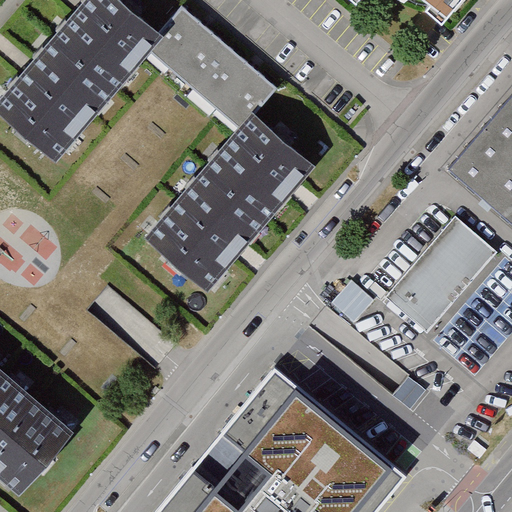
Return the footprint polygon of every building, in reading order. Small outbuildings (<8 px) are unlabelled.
[(149,45),(162,29),(128,0),(72,0),(46,31),(112,88),(149,45)] [(474,0),(429,0),(456,22),(474,0)] [(196,85),(232,44),(185,3),(162,29),(149,45),(196,85)] [(0,117),(50,160),(112,88),(46,31),(22,59),(0,85),(0,117)] [(280,85),(232,44),(196,85),(244,126),(257,111),(280,85)] [(511,99),(452,168),(511,219),(511,99)] [(324,168),(257,111),(244,126),(207,170),(273,227),(324,168)] [(273,227),(207,170),(147,240),(213,297),(273,227)] [(456,213),(385,294),(427,331),(498,249),(456,213)] [(348,277),(333,303),(358,318),(374,293),(348,277)] [(375,511),(408,473),(275,362),(148,511),(375,511)] [(79,435),(4,372),(0,376),(0,480),(24,500),(79,435)]
